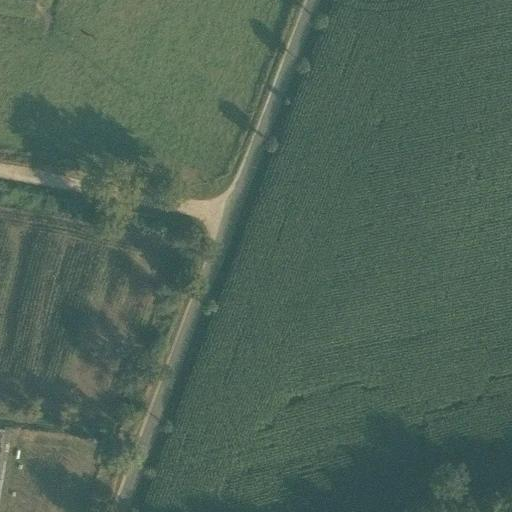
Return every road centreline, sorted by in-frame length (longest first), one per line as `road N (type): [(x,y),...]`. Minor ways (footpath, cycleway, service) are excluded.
road 1 (unclassified): [(116,511),(230,218),(302,0)]
road 2 (track): [(230,218),(0,172)]
